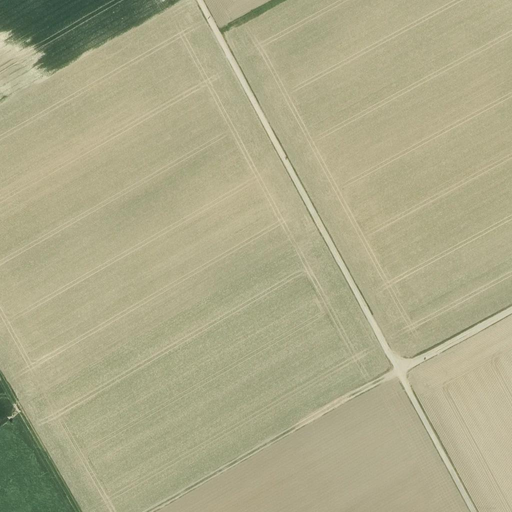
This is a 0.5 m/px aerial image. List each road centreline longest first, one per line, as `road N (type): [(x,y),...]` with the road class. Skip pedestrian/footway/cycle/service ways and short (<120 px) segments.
road 1 (track): [(473,511),(200,0)]
road 2 (track): [(511,309),(150,511)]
road 3 (track): [(0,367),(83,511)]
